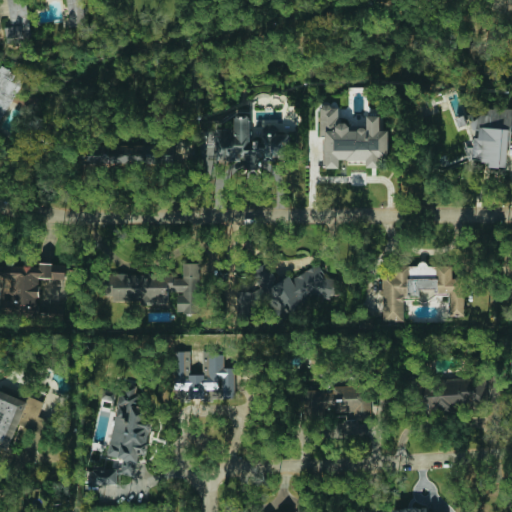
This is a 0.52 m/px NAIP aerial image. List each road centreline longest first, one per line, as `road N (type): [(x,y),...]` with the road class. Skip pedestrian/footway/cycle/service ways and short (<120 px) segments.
road 1 (residential): [(511,214),(84,216),(0,204)]
road 2 (residential): [(511,453),(215,472),(213,511)]
